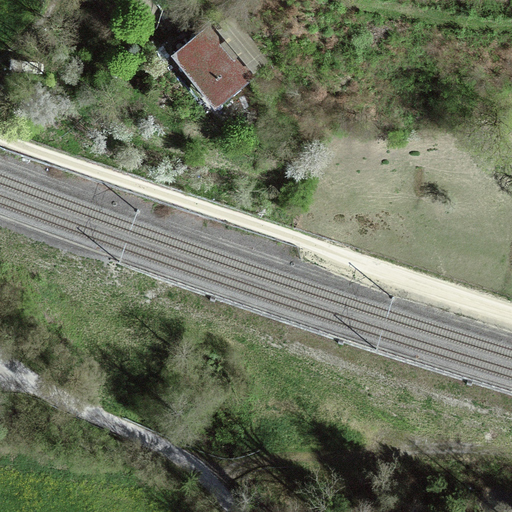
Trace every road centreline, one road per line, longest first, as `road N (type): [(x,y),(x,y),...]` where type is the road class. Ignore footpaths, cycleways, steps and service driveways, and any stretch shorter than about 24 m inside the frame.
road 1 (track): [(511,309),(0,135)]
road 2 (track): [(215,483),(262,460),(439,448),(511,454)]
road 3 (track): [(232,511),(215,483),(181,455),(0,373)]
